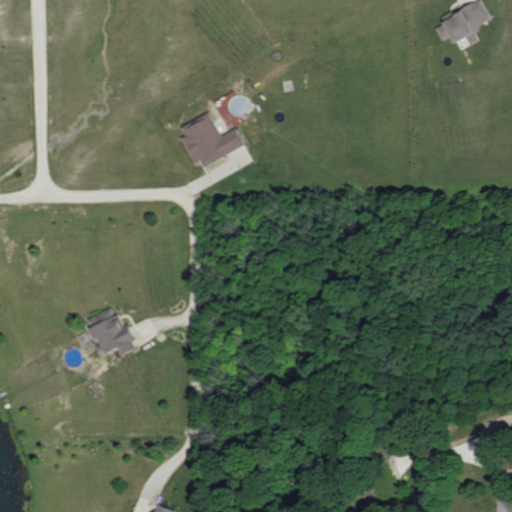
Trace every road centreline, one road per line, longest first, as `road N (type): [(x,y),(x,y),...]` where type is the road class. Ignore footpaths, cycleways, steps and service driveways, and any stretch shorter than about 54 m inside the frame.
road 1 (residential): [(44,193),(173,193),(191,200),(198,428),(187,449)]
road 2 (residential): [(39,0),(44,193)]
